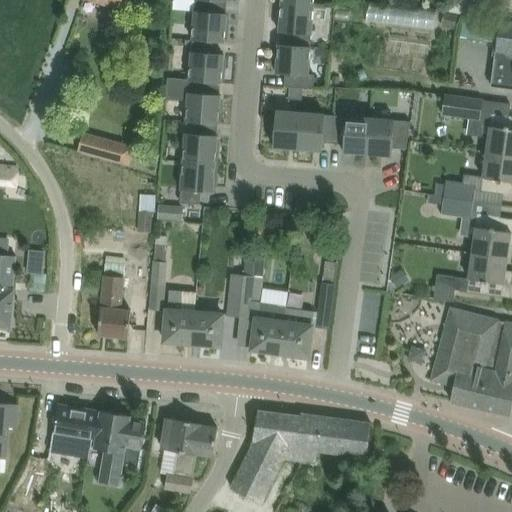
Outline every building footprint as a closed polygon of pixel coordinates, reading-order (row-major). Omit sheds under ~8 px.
[(203,0),(194,0),(194,11),(192,40),(207,41),(225,42),(225,40),(228,40),(229,27),(226,27),(227,13),(209,12),(210,6),(210,1),(203,0)] [(287,32),(286,44),(311,46),(314,6),(279,3),(278,16),(282,17),(281,32),(287,32)] [(442,26),(455,30),(459,15),(445,12),(442,26)] [(497,42),(499,21),(499,19),(463,15),(461,38),(497,42)] [(497,42),(496,50),(511,53),(511,22),(499,21),(497,42)] [(191,51),(189,79),(189,80),(204,82),(222,83),(222,81),(225,81),(226,68),(223,68),(224,54),(206,53),(207,47),(207,41),(192,40),(192,45),(191,51)] [(290,87),(291,87),(302,88),(303,88),(314,89),(315,75),(309,74),(311,46),(286,44),(279,44),(279,46),(276,46),(275,59),(278,59),(277,73),(286,74),(285,87),(290,87)] [(511,53),(496,50),(492,84),(511,87),(511,53)] [(166,99),(168,99),(187,101),(186,121),(201,122),(219,124),(219,121),(222,122),(223,109),(220,108),(221,95),(203,93),(203,87),(204,82),(189,80),(189,79),(170,77),(168,77),(168,84),(166,99)] [(291,87),(290,87),(289,99),(302,100),(303,88),(302,88),(291,87)] [(445,94),(445,95),(442,115),(469,119),(489,122),(487,139),(486,151),(511,154),(511,115),(481,111),(483,100),(445,94)] [(299,148),(301,112),(277,110),(276,126),(272,126),(271,141),(274,141),(274,146),(299,148)] [(324,143),(332,143),(334,115),(326,115),(326,114),(301,112),(299,148),(323,150),(324,143)] [(344,152),(368,154),(371,118),(347,116),(334,115),(332,143),(344,144),(344,152)] [(396,120),(371,118),(368,154),(393,156),(393,148),(407,149),(409,121),(396,120)] [(185,133),(182,161),(219,164),(220,149),(217,149),(218,135),(200,134),(200,128),(201,122),(186,121),(185,127),(185,133)] [(79,150),(129,165),(134,147),(84,133),(79,150)] [(511,154),(486,151),(480,190),(504,193),(511,194),(511,154)] [(218,179),(219,164),(182,161),(179,202),(201,204),(201,203),(195,202),(196,191),(213,192),(215,178),(218,179)] [(476,185),(463,183),(445,181),(445,184),(437,183),(436,192),(435,195),(474,201),(476,190),(476,185)] [(141,193),(140,229),(154,230),(156,193),(141,193)] [(434,203),(442,205),(441,214),(462,217),(472,219),(472,213),(474,201),(435,195),(434,203)] [(158,219),(183,221),(184,207),(160,205),(158,219)] [(249,232),(259,240),(269,227),(275,220),(267,214),(261,222),(259,220),(249,232)] [(511,245),(511,218),(476,214),(473,237),(471,252),(509,258),(510,245),(511,245)] [(164,310),(164,307),(168,262),(167,262),(168,246),(167,246),(168,236),(156,236),(150,309),(164,310)] [(46,251),(31,250),(30,250),(27,273),(31,274),(44,275),(46,251)] [(437,274),(433,299),(453,302),(455,290),(511,297),(511,286),(511,270),(507,270),(509,258),(471,252),(467,279),(437,274)] [(17,256),(8,255),(0,254),(0,326),(11,328),(15,289),(13,289),(17,256)] [(244,275),(239,317),(257,319),(253,349),(272,352),(271,355),(272,355),(273,352),(280,353),(279,356),(280,356),(287,308),(286,308),(287,305),(261,302),(267,258),(246,256),(244,275)] [(336,278),(338,262),(326,261),(323,281),(321,281),(315,323),(331,325),(336,278)] [(406,281),(400,272),(391,278),(397,287),(406,281)] [(228,315),(239,317),(244,275),(232,274),(228,315)] [(128,338),(131,310),(122,309),(124,278),(105,276),(99,335),(128,338)] [(196,312),(195,312),(181,311),(183,291),(170,290),(165,341),(193,343),(196,312)] [(511,415),(511,412),(511,322),(506,321),(505,322),(500,321),(500,319),(448,307),(433,380),(455,385),(452,400),(509,414),(509,415),(511,415)] [(281,353),(283,353),(288,354),(288,357),(289,357),(289,354),(308,357),(313,326),(312,325),(314,311),(287,308),(280,356),(281,356),(281,353)] [(196,312),(193,343),(221,345),(224,314),(196,312)] [(0,458),(7,459),(11,403),(0,402),(0,458)] [(95,449),(102,410),(101,410),(101,411),(59,404),(51,451),(89,458),(91,448),(95,449)] [(142,450),(147,422),(131,419),(132,415),(102,410),(95,449),(104,450),(98,482),(120,486),(127,447),(142,450)] [(367,458),(372,423),(302,413),(301,416),(259,410),(253,442),(254,442),(231,487),(264,503),(287,458),(316,463),(318,451),(367,458)] [(203,423),(168,417),(165,446),(165,449),(177,451),(174,474),(167,473),(165,488),(191,492),(198,453),(214,455),(218,427),(203,425),(203,423)]
